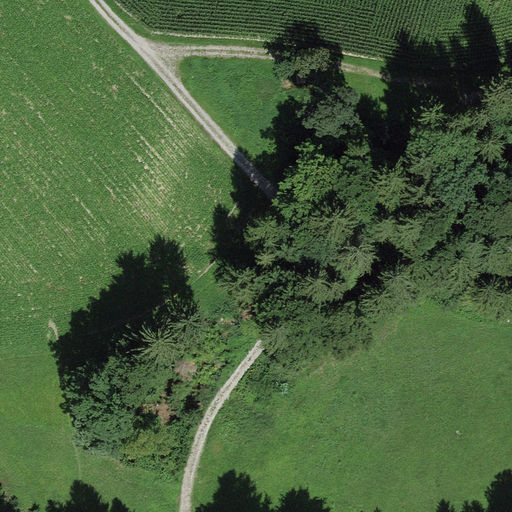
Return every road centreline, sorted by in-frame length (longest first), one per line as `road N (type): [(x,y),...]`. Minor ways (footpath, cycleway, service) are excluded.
road 1 (track): [(154,64),(301,195),(304,282),(203,438),(192,511)]
road 2 (track): [(154,64),(224,53),(511,43)]
